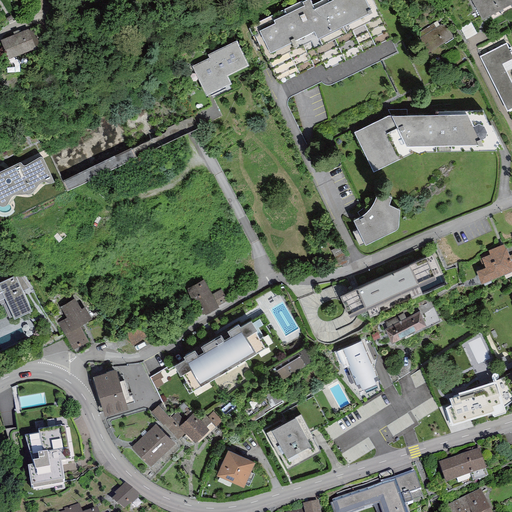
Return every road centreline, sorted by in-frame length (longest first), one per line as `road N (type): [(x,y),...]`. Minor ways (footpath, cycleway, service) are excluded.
road 1 (primary): [(0,326),(262,0)]
road 2 (residential): [(201,508),(258,501),(511,420)]
road 3 (residential): [(201,508),(151,492),(124,472),(65,379),(29,371),(0,380)]
